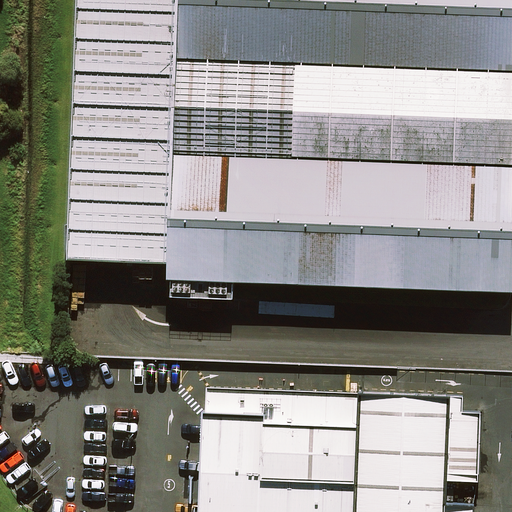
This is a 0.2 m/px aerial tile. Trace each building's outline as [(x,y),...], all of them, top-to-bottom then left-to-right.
[(74,0),(65,259),(120,261),(165,262),(172,134),(178,0),(74,0)] [(511,48),(511,0),(178,0),(177,31),(511,48)] [(511,48),(177,31),(172,134),(511,151),(511,48)] [(510,292),(511,254),(511,151),(172,134),(165,262),(165,279),(510,292)] [(350,511),(356,392),(205,386),(204,411),(201,410),(196,511),(350,511)] [(462,395),(356,392),(350,511),(471,511),(472,504),(443,503),(445,480),(478,482),(480,412),(461,411),(462,395)]
